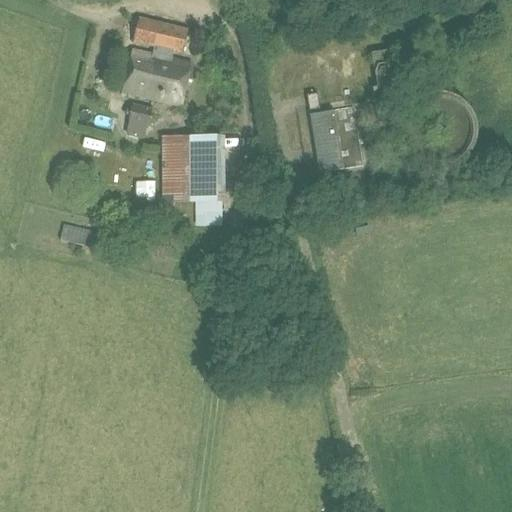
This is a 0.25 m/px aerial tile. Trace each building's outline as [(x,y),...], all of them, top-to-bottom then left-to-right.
[(187,32),(140,21),(135,40),(183,51),(187,32)] [(181,106),(191,64),(133,50),(123,92),(181,106)] [(394,88),(391,69),(401,67),(398,50),(372,54),(378,90),(394,88)] [(401,119),(400,121),(400,123),(403,143),(401,143),(401,145),(402,147),(403,149),(404,150),(405,152),(406,154),(407,155),(408,157),(409,158),(410,160),(412,161),(413,162),(415,163),(416,165),(418,166),(420,166),(421,167),(423,168),(425,169),(427,169),(429,170),(430,170),(432,171),(434,171),(436,171),(438,171),(440,171),(442,171),(444,171),(446,171),(448,170),(449,170),(451,169),(453,168),(455,168),(456,167),(458,166),(460,165),(461,164),(463,163),(464,161),(466,160),(467,159),(468,157),(470,156),(471,154),(472,153),(473,151),(474,149),(474,148),(475,146),(476,144),(476,142),(477,140),(477,138),(478,137),(478,135),(478,133),(478,131),(478,129),(478,127),(477,125),(477,123),(476,121),(476,119),(475,118),(474,116),(474,114),(473,112),(472,111),(471,109),(470,107),(468,106),(467,105),(466,103),(464,102),(463,101),(461,99),(460,98),(458,97),(456,96),(454,96),(453,95),(451,94),(449,94),(447,93),(445,93),(443,92),(441,92),(439,92),(438,92),(436,92),(434,92),(432,93),(430,93),(428,94),(426,94),(424,95),(422,95),(421,96),(419,97),(417,98),(416,99),(414,100),(413,102),(411,103),(410,104),(408,106),(407,107),(406,109),(405,110),(404,112),(403,114),(402,115),(402,117),(401,119)] [(157,145),(163,118),(153,116),(149,130),(144,129),(145,126),(148,127),(152,109),(132,104),(128,122),(132,123),(131,126),(126,124),(123,137),(157,145)] [(353,108),(310,115),(319,174),(362,167),(353,108)] [(196,202),(221,202),(225,202),(225,138),(203,138),(164,138),(164,193),(163,202),(196,202)] [(100,234),(64,225),(60,240),(96,249),(100,234)]
